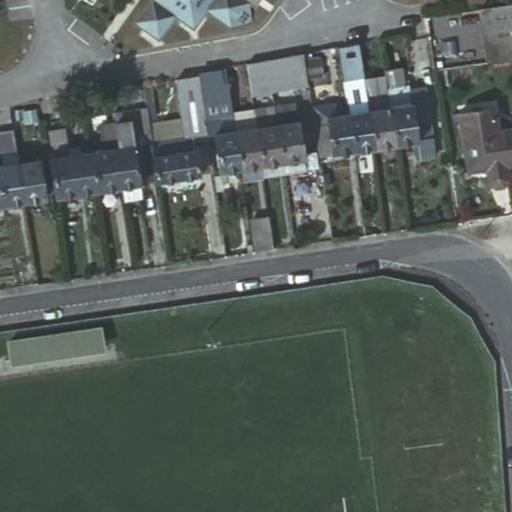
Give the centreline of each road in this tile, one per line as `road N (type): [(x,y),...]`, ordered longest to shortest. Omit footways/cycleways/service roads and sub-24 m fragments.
road 1 (residential): [(0,303),(406,247),(463,251),(494,290),(511,411)]
road 2 (residential): [(0,93),(398,16)]
